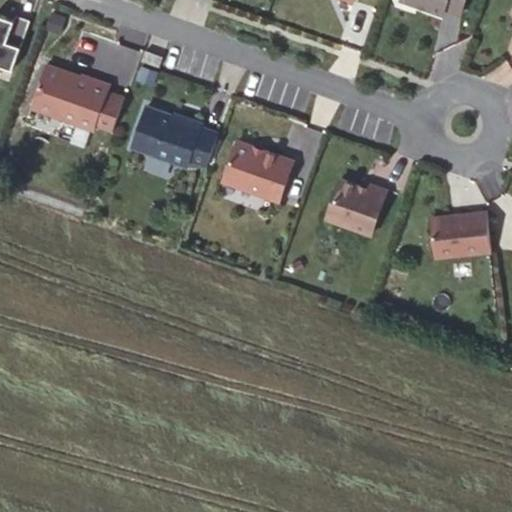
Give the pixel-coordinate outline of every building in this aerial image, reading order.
[(407,0),(448,14),(451,8),(466,14),(470,0),(407,0)] [(58,28),(63,14),(51,9),(46,24),(58,28)] [(0,73),(13,78),(30,24),(14,18),(11,27),(0,22),(0,73)] [(47,62),(33,105),(96,127),(98,122),(114,127),(125,95),(109,89),(112,82),(94,76),(93,77),(47,62)] [(176,113),(149,103),(134,146),(188,165),(190,159),(208,165),(220,130),(203,124),(204,120),(184,113),(183,115),(176,113)] [(258,145),(241,139),(227,180),(283,200),(298,160),(268,149),(267,152),(257,149),(258,145)] [(374,189),(345,178),(330,218),(375,234),(391,190),(375,184),(374,189)] [(496,252),(491,212),(436,218),(440,258),(496,252)]
